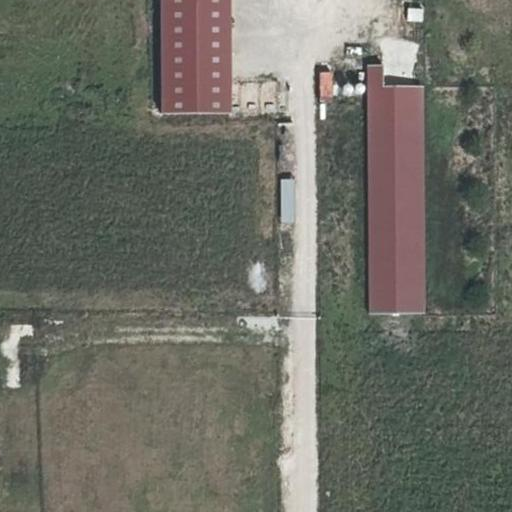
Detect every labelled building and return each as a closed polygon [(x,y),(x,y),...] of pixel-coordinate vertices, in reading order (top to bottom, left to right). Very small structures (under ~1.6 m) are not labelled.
[(231,0),(162,0),(162,114),(230,114),(231,0)] [(467,0),(467,12),(500,12),(500,1),(467,0)] [(318,68),(320,99),(361,96),(359,65),(318,68)] [(368,65),(368,314),(427,315),(424,87),(384,87),(382,68),(368,65)] [(247,117),(282,116),(281,102),(246,104),(247,117)] [(0,323),(0,389),(22,389),(21,324),(0,323)]
